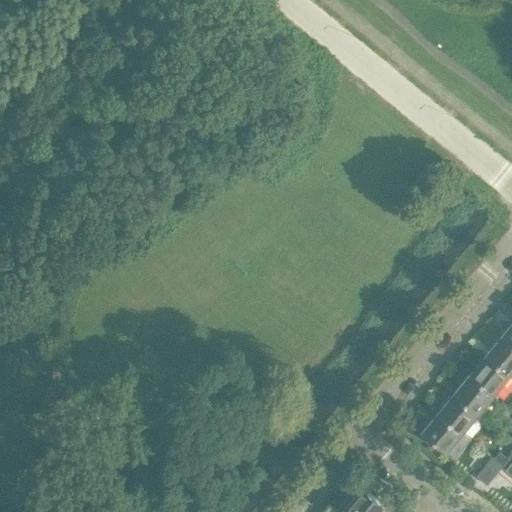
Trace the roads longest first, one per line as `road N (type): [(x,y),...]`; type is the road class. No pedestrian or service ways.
road 1 (unclassified): [(511,185),(288,0)]
road 2 (residential): [(357,429),(511,239)]
road 3 (residential): [(457,511),(357,429)]
